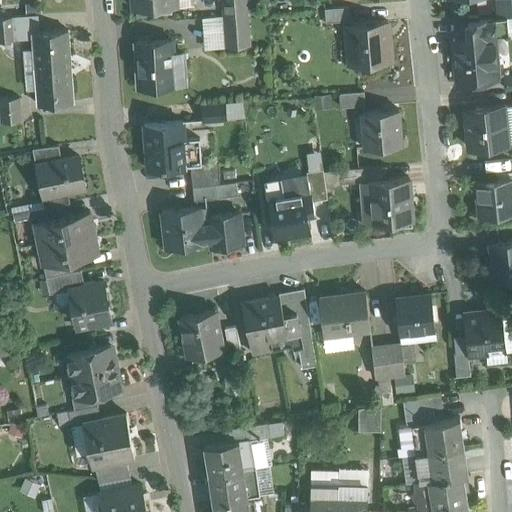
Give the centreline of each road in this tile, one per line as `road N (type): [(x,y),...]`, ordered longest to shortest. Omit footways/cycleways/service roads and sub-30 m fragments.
road 1 (residential): [(419,0),(443,241),(329,254),(144,292)]
road 2 (residential): [(102,0),(111,132),(144,292)]
road 3 (residential): [(144,292),(187,511)]
